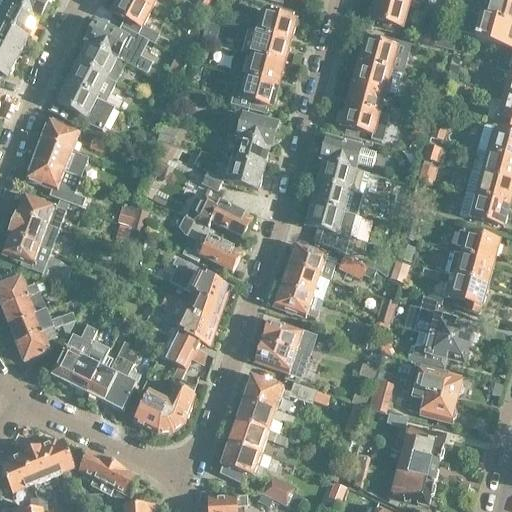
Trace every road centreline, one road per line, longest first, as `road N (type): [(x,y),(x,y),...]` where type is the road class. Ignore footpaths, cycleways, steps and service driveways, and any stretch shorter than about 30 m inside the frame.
road 1 (residential): [(182,469),(201,444),(287,199),(341,0)]
road 2 (residential): [(0,175),(81,0)]
road 3 (residential): [(182,469),(9,397)]
